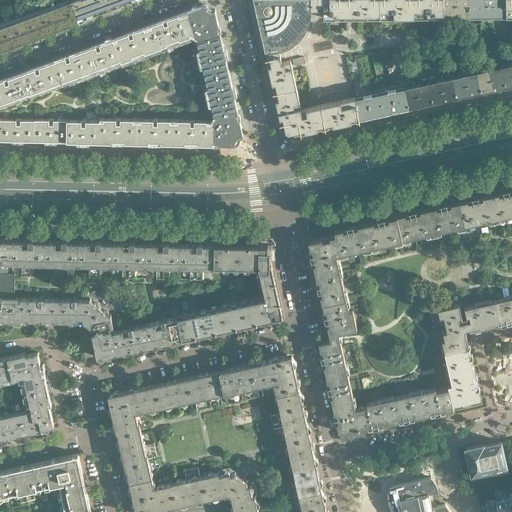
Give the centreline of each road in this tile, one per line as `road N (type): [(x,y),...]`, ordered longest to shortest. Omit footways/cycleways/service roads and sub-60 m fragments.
road 1 (residential): [(96,434),(83,378),(303,329)]
road 2 (residential): [(0,227),(281,226)]
road 3 (secondary): [(0,201),(275,199)]
road 4 (secondary): [(271,175),(0,177)]
road 5 (residential): [(267,153),(0,150)]
road 6 (residential): [(511,99),(267,153)]
road 7 (secondary): [(511,125),(271,175)]
road 8 (secondary): [(275,199),(511,147)]
road 9 (residential): [(281,226),(511,176)]
road 10 (residential): [(176,0),(0,65)]
road 11 (unclassified): [(333,458),(511,420)]
road 12 (residential): [(267,153),(232,0)]
road 13 (residential): [(303,329),(333,458)]
